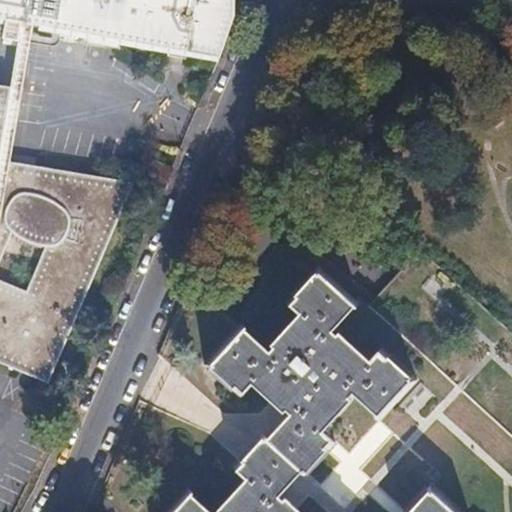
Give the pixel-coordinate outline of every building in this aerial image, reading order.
[(231,0),(0,0),(0,22),(216,60),(232,20),(231,0)] [(0,92),(0,368),(48,388),(133,185),(28,170),(0,166),(0,165),(12,95),(0,92)] [(170,171),(137,157),(129,177),(161,191),(170,171)] [(262,440),(298,474),(302,477),(332,443),(319,432),(347,400),(345,398),(349,393),(372,415),(370,417),(376,422),(412,381),(376,349),(365,361),(334,333),(331,336),(325,331),(348,306),(350,308),(354,303),(314,266),(279,304),(292,316),(264,347),(268,350),(263,355),(240,334),(242,332),(235,326),(233,328),(197,367),(234,401),(247,388),(278,416),(281,413),(284,416),(262,440)] [(298,474),(262,440),(259,437),(228,471),(241,483),(213,511),(203,511),(190,500),(192,498),(186,493),(169,511),(296,511),(282,499),(280,502),(276,499),(298,474)] [(462,511),(430,482),(402,511),(462,511)]
